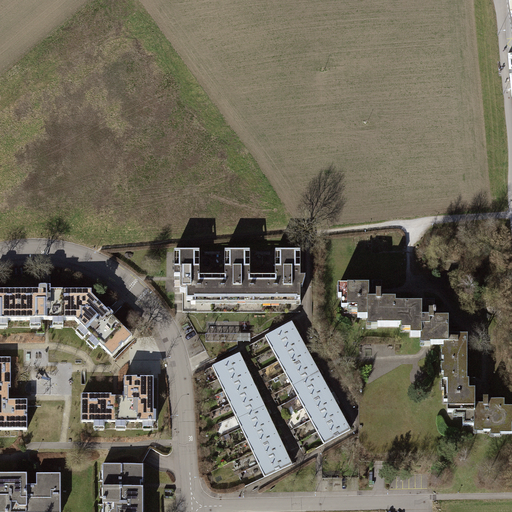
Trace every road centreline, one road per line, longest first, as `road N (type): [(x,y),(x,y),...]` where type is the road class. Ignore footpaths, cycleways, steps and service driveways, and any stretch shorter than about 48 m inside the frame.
road 1 (residential): [(190,505),(183,378),(164,319),(119,274),(86,260),(33,248),(0,254)]
road 2 (residential): [(190,505),(419,503)]
